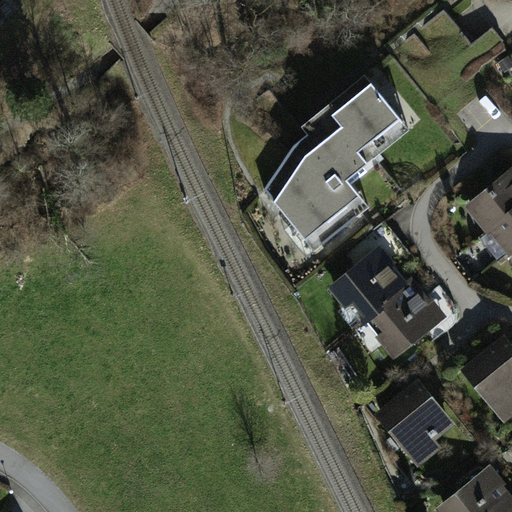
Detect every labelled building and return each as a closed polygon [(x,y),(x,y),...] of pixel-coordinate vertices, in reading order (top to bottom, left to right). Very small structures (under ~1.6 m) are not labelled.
[(306,140),(296,149),(266,192),(292,229),(304,217),(322,245),(366,211),(350,192),(387,155),(403,169),(422,151),(360,77),(296,130),(306,140)] [(485,233),(511,212),(511,173),(461,212),(480,237),(485,233)] [(508,254),(511,251),(511,212),(485,233),(503,258),(508,254)] [(382,249),(329,290),(360,329),(365,325),(413,288),(382,249)] [(413,288),(365,325),(396,364),(449,322),(418,283),(413,288)] [(511,416),(511,352),(504,343),(461,378),(501,426),(511,416)] [(376,419),(416,468),(458,433),(418,384),(376,419)] [(511,511),(511,499),(490,472),(439,511),(511,511)]
